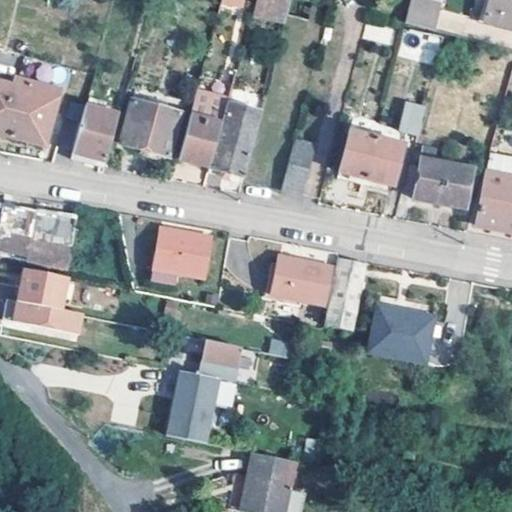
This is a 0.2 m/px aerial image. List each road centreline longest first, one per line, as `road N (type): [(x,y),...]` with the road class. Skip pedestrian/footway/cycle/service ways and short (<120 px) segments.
road 1 (residential): [(0,174),(511,268)]
road 2 (unclassified): [(132,511),(0,360)]
